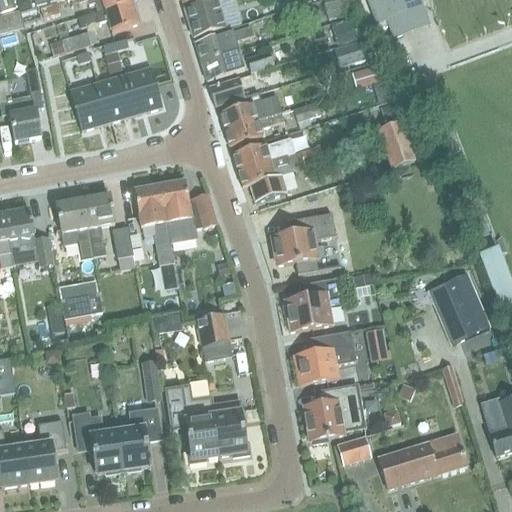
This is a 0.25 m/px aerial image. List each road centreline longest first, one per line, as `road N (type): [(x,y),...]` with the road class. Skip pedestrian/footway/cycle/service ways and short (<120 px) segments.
road 1 (residential): [(197,145),(218,175),(259,299),(290,471),(272,499),(191,511)]
road 2 (residential): [(0,184),(197,145)]
road 3 (residential): [(197,145),(193,99),(163,0)]
